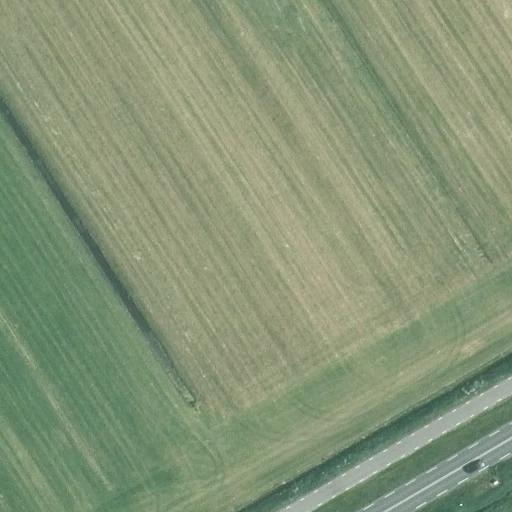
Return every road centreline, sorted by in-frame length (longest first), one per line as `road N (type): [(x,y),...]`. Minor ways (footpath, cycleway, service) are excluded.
road 1 (unclassified): [(296,511),(511,388)]
road 2 (primary): [(385,511),(511,437)]
